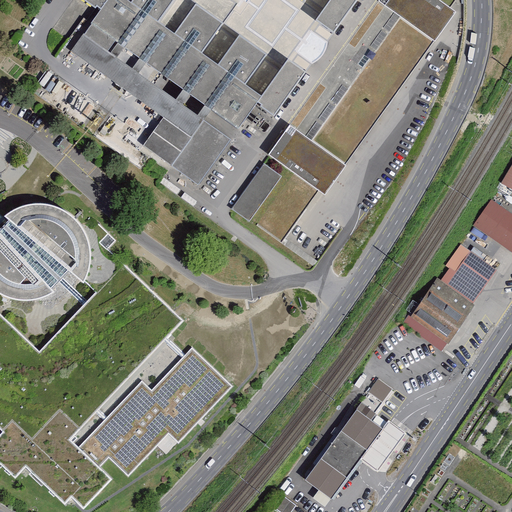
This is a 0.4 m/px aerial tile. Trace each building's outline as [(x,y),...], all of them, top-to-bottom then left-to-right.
[(107,0),(98,11),(70,53),(163,118),(142,148),(199,188),(232,141),(206,123),(212,113),(239,131),(257,106),(277,119),(307,73),(288,60),(264,99),(247,87),(267,56),(240,36),(220,65),(205,55),(224,27),(196,5),(175,36),(160,26),(177,0),(134,0),(131,4),(124,0),(107,0)] [(83,0),(98,11),(106,0),(83,0)] [(231,211),(281,245),(318,192),(326,198),(348,167),(341,163),(428,40),(437,45),(456,16),(450,11),(434,0),(381,0),(378,5),(384,9),(295,130),(290,126),(270,155),(281,162),(275,172),(264,164),(231,211)] [(302,0),(306,3),(308,0),(333,0),(318,23),(334,34),(359,0),(302,0)] [(434,0),(450,11),(455,3),(454,0),(434,0)] [(511,166),(501,186),(511,192),(511,166)] [(511,253),(511,216),(491,201),(471,228),(511,254),(511,253)] [(40,300),(56,294),(52,291),(70,272),(84,285),(90,271),(90,253),(83,229),(64,212),(42,206),(21,209),(4,219),(10,225),(0,236),(0,295),(9,300),(24,303),(40,300)] [(449,270),(440,282),(472,306),(496,272),(469,254),(454,274),(449,270)] [(39,356),(0,318),(0,432),(3,435),(0,438),(0,466),(15,480),(26,469),(65,507),(72,499),(85,511),(112,482),(100,470),(109,460),(129,479),(169,436),(179,446),(232,389),(191,350),(184,358),(166,342),(183,322),(123,267),(39,356)] [(440,282),(437,280),(410,320),(449,347),(474,308),(472,306),(440,282)] [(357,411),(357,412),(307,482),(331,501),(383,432),(371,423),(393,391),(378,380),(357,411)] [(284,496),(276,508),(282,511),(290,511),(295,504),(284,496)]
